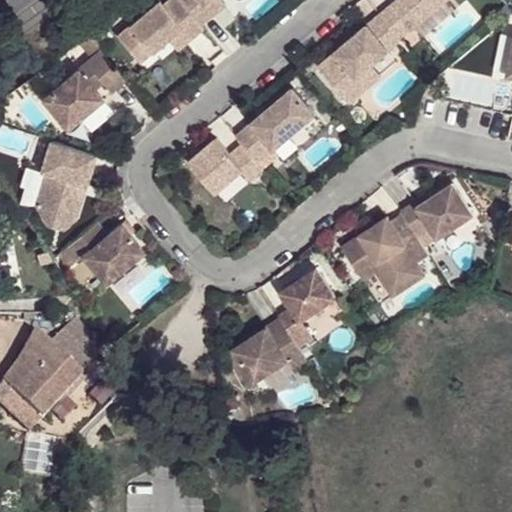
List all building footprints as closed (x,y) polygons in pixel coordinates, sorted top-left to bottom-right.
[(198,23),(179,0),(163,0),(160,3),(158,0),(153,0),(114,33),(136,60),(165,35),(177,25),(187,36),(200,25),(198,23)] [(179,0),(198,23),(211,11),(201,0),(179,0)] [(220,0),(201,0),(211,11),(223,2),(220,0)] [(394,0),(378,14),(397,38),(442,0),(394,0)] [(378,14),(317,66),(348,103),(365,88),(355,76),(370,64),(398,40),(397,38),(378,14)] [(174,47),(187,36),(177,25),(165,35),(174,47)] [(96,49),(39,97),(63,126),(99,96),(91,86),(98,80),(106,90),(121,78),(96,49)] [(370,64),(355,76),(365,88),(380,75),(370,64)] [(291,88),(233,136),(240,144),(255,162),(313,114),(291,88)] [(255,162),(240,144),(227,154),(213,137),(186,160),(211,191),(238,169),(246,179),(260,168),(255,162)] [(94,153),(49,139),(39,171),(43,172),(33,205),(73,218),(81,194),(75,193),(78,183),(84,185),(94,153)] [(411,201),(398,209),(399,212),(414,234),(427,226),(433,236),(469,212),(450,182),(428,196),(414,205),(411,201)] [(78,183),(75,193),(81,194),(84,185),(78,183)] [(411,201),(414,205),(428,196),(425,191),(411,201)] [(414,234),(399,212),(387,220),(384,215),(338,245),(357,273),(374,261),(391,286),(404,278),(407,283),(422,273),(414,261),(427,252),(414,234)] [(123,219),(118,223),(128,234),(132,230),(123,219)] [(94,221),(61,248),(73,262),(81,256),(103,283),(142,251),(128,234),(118,223),(104,234),(94,221)] [(374,261),(357,273),(360,278),(373,269),(390,295),(407,283),(404,278),(391,286),(374,261)] [(286,299),(274,307),(277,313),(284,322),(296,342),(310,333),(298,314),(332,292),(313,262),(277,286),(286,299)] [(277,313),(263,322),(270,331),(284,322),(277,313)] [(42,420),(51,409),(80,378),(78,376),(97,356),(71,316),(50,316),(34,333),(17,366),(4,383),(42,420)] [(296,342),(284,322),(270,331),(263,322),(230,344),(251,376),(284,354),(289,363),(304,353),(296,342)] [(0,399),(29,433),(42,420),(4,383),(0,387),(0,399)] [(61,420),(51,409),(42,420),(29,433),(37,434),(42,436),(48,433),(61,420)] [(20,470),(51,475),(57,438),(26,434),(20,470)]
